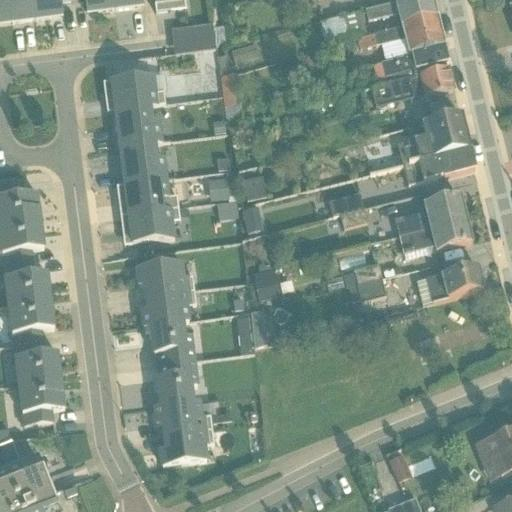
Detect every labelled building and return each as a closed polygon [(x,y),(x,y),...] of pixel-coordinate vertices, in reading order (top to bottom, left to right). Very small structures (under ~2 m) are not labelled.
[(20,0),(0,0),(0,36),(25,33),(20,0)] [(51,0),(20,0),(25,33),(55,30),(51,0)] [(106,0),(75,0),(79,26),(109,22),(106,0)] [(137,0),(106,0),(109,22),(140,19),(137,0)] [(177,0),(146,0),(149,18),(180,14),(177,0)] [(393,30),(432,19),(426,0),(401,0),(386,5),(393,30)] [(339,53),(381,40),(375,18),(332,30),(339,53)] [(393,30),(401,58),(440,47),(432,19),(393,30)] [(224,25),(231,53),(242,51),(236,23),(224,25)] [(190,64),(217,60),(221,87),(244,84),(241,62),(230,63),(225,33),(187,38),(190,64)] [(393,44),(374,47),(378,74),(388,72),(391,90),(401,89),(393,44)] [(406,75),(445,64),(440,47),(401,58),(406,75)] [(250,73),(273,64),(269,51),(245,59),(250,73)] [(409,104),(451,93),(445,70),(403,80),(409,104)] [(252,83),(237,84),(239,114),(253,114),(252,83)] [(103,92),(107,122),(158,116),(154,85),(103,92)] [(412,126),(422,162),(464,150),(454,114),(412,126)] [(107,122),(111,153),(162,146),(158,116),(107,122)] [(511,121),(496,126),(505,157),(511,155),(511,121)] [(111,153),(114,183),(165,177),(162,146),(111,153)] [(428,184),(470,172),(464,150),(422,162),(428,184)] [(414,176),(383,176),(383,187),(415,186),(414,176)] [(114,183),(118,213),(169,207),(165,177),(114,183)] [(244,188),(225,189),(226,210),(245,209),(244,188)] [(0,198),(0,227),(35,223),(32,195),(0,198)] [(345,211),(353,229),(382,217),(374,198),(345,211)] [(415,207),(421,232),(460,223),(455,198),(415,207)] [(118,213),(122,244),(173,237),(169,207),(118,213)] [(234,228),(252,227),(252,212),(233,213),(234,228)] [(0,256),(39,252),(35,223),(0,227),(0,256)] [(426,257),(466,248),(460,223),(421,232),(426,257)] [(342,247),(359,240),(354,227),(337,234),(342,247)] [(356,275),(387,265),(382,250),(351,259),(356,275)] [(138,300),(183,295),(179,264),(135,269),(138,300)] [(428,306),(478,294),(472,271),(422,283),(428,306)] [(0,278),(0,308),(44,303),(41,274),(0,278)] [(396,276),(371,280),(376,314),(402,310),(396,276)] [(138,300),(142,329),(186,323),(183,295),(138,300)] [(0,311),(3,337),(47,332),(44,303),(0,308),(0,311)] [(146,358),(190,353),(186,323),(142,329),(146,358)] [(282,358),(282,324),(256,324),(257,359),(282,358)] [(7,360),(10,387),(53,382),(50,355),(7,360)] [(151,381),(154,411),(199,406),(196,377),(151,381)] [(13,418),(57,412),(53,382),(10,387),(13,418)] [(154,411),(157,440),(202,436),(199,406),(154,411)] [(483,486),(511,475),(511,430),(468,447),(483,486)] [(160,468),(205,464),(202,436),(157,440),(160,468)] [(414,458),(422,482),(449,473),(441,448),(414,458)] [(0,490),(8,511),(49,511),(28,459),(0,470),(0,490)] [(0,511),(8,511),(0,490),(0,511)] [(487,511),(511,511),(511,501),(487,510),(487,511)]
